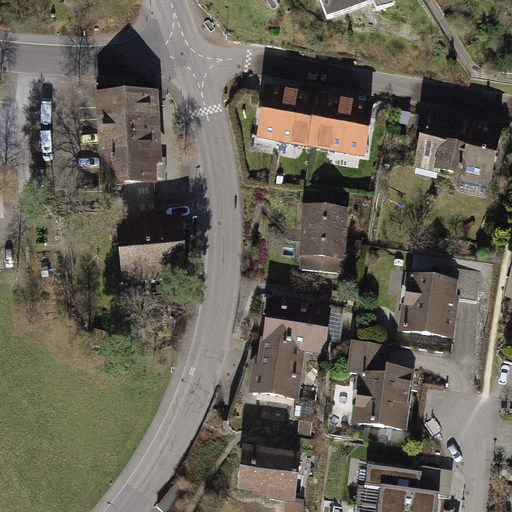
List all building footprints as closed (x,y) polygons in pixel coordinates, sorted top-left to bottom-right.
[(324,0),(333,25),(400,2),(399,0),(324,0)] [(293,96),(267,92),(259,142),(368,159),(376,108),(347,104),(293,96)] [(165,186),(163,96),(97,97),(99,188),(165,186)] [(430,115),(418,169),(496,185),(507,131),(430,115)] [(346,276),(350,212),(310,210),(306,274),(346,276)] [(189,219),(122,227),(129,288),(196,280),(189,219)] [(456,339),(463,282),(407,275),(401,332),(456,339)] [(337,310),(270,302),(258,398),(301,403),(308,355),(331,358),(337,310)] [(411,429),(416,370),(387,368),(389,348),(357,345),(354,372),(362,373),(358,424),(411,429)] [(302,511),(307,456),(248,452),(244,498),(287,501),(287,511),(302,511)] [(427,472),(368,465),(362,511),(442,511),(444,504),(444,496),(424,494),(427,472)]
